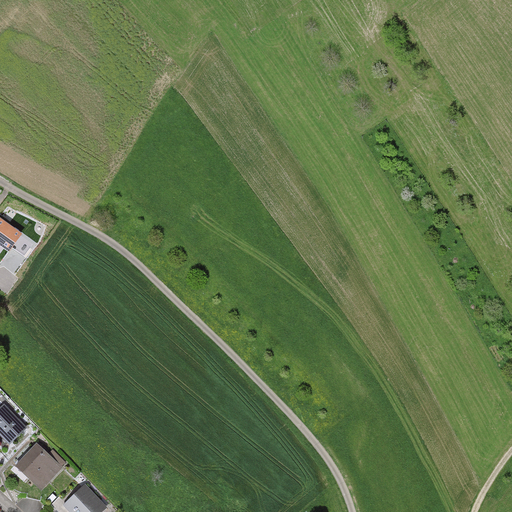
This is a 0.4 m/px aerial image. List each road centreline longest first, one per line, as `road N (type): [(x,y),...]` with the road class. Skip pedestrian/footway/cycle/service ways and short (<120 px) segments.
road 1 (track): [(351,511),(332,465),(302,429),(138,265),(0,182)]
road 2 (residential): [(13,511),(0,499),(0,278)]
